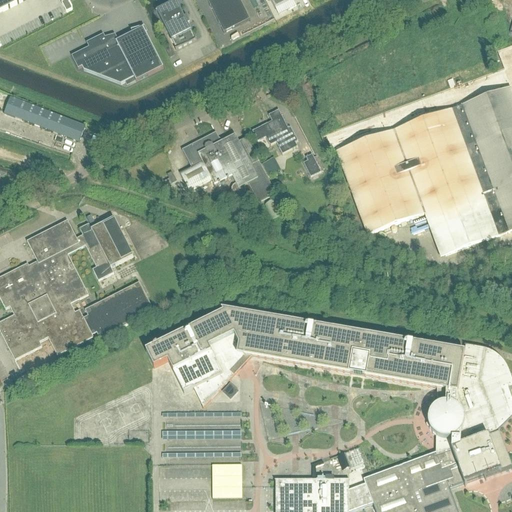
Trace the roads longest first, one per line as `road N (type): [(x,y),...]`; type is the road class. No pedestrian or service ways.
road 1 (unclassified): [(0,216),(422,0)]
road 2 (track): [(386,0),(139,125),(102,125)]
